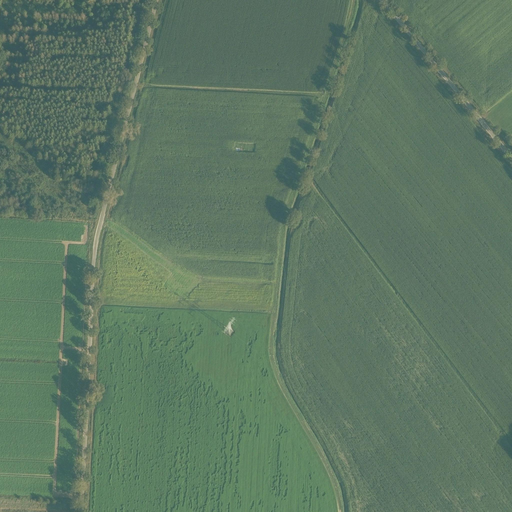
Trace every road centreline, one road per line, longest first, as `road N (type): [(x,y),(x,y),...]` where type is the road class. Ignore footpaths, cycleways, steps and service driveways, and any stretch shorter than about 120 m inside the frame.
road 1 (track): [(341,511),(333,479),(280,380),(272,339),(284,219),(355,0)]
road 2 (unclassified): [(157,0),(96,235),(81,511)]
road 3 (unclassified): [(511,158),(380,0)]
